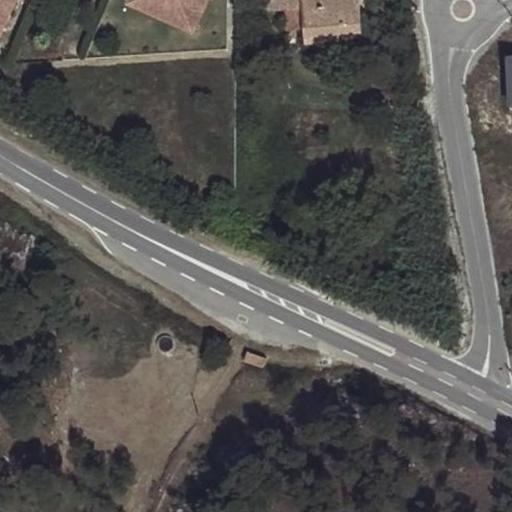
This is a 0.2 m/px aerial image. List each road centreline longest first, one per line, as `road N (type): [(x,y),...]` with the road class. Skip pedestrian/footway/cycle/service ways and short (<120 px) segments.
road 1 (primary): [(0,160),(80,208),(465,391)]
road 2 (residential): [(461,11),(454,57),(460,148),(491,314),(465,391)]
